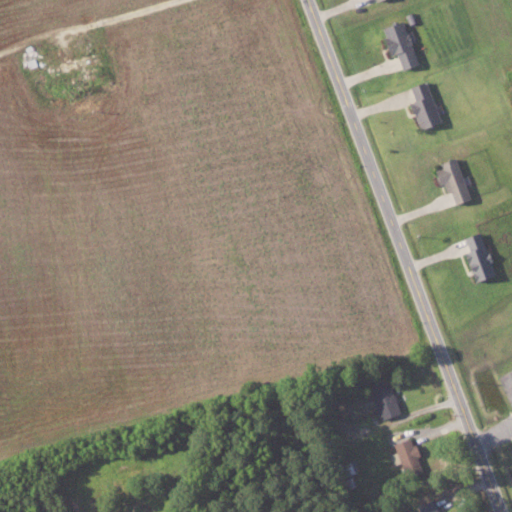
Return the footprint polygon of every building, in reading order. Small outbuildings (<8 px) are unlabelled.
[(415,61),(398,18),(377,26),(388,53),(392,51),(399,67),(415,61)] [(415,127),(438,120),(425,78),(407,84),(412,99),(407,101),(415,127)] [(465,198),(455,158),(430,164),(435,183),(443,181),(449,202),(465,198)] [(492,271),(476,229),(460,236),(465,250),(459,252),(470,279),(492,271)] [(398,411),(386,376),(366,383),(378,418),(398,411)] [(402,475),(420,470),(409,435),(392,441),(402,475)] [(418,502),(420,511),(437,511),(435,498),(418,502)]
